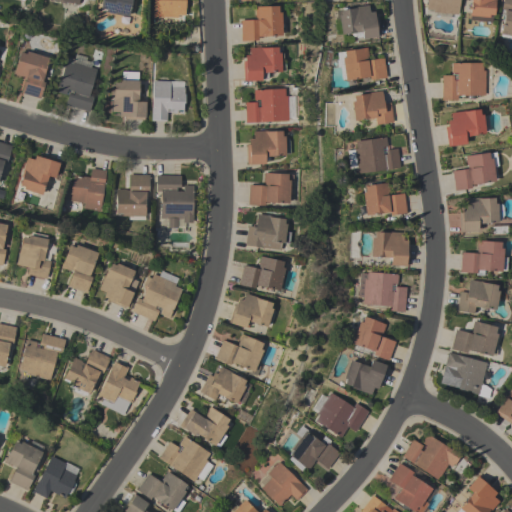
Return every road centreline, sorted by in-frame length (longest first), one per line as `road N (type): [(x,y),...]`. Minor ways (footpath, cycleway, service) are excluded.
road 1 (residential): [(214,0),(223,204),(217,264),(186,364),(88,511)]
road 2 (residential): [(402,0),(436,234),(435,286),(407,398),(323,511)]
road 3 (residential): [(0,113),(111,144),(222,145)]
road 4 (residential): [(186,364),(52,308),(0,297)]
road 5 (residential): [(407,398),(475,430),(511,464)]
